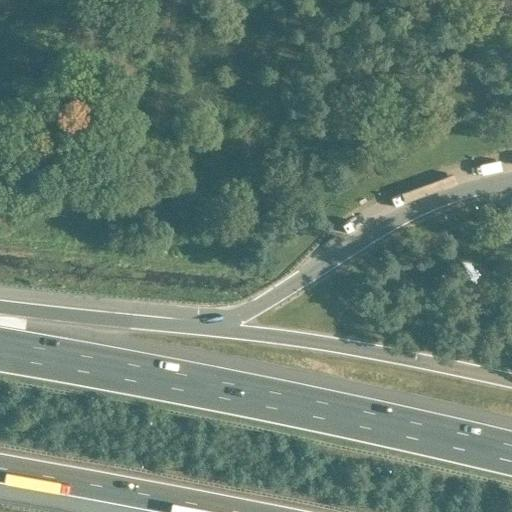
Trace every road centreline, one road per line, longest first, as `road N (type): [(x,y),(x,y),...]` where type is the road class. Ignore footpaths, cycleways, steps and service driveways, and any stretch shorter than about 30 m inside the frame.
road 1 (motorway): [(511,449),(0,345)]
road 2 (motorway): [(0,469),(237,511)]
road 3 (motorway): [(208,327),(0,307)]
